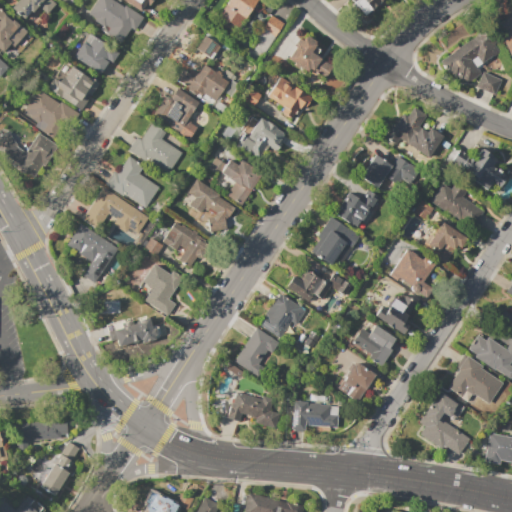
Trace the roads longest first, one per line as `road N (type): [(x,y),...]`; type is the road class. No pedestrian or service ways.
road 1 (residential): [(450,0),(387,64),(196,348)]
road 2 (residential): [(511,228),(345,472),(334,511)]
road 3 (secondary): [(206,458),(511,499)]
road 4 (residential): [(193,0),(31,248)]
road 5 (secondary): [(0,202),(31,248),(89,380),(142,428)]
road 6 (residential): [(306,0),(387,64),(456,106),(511,127)]
